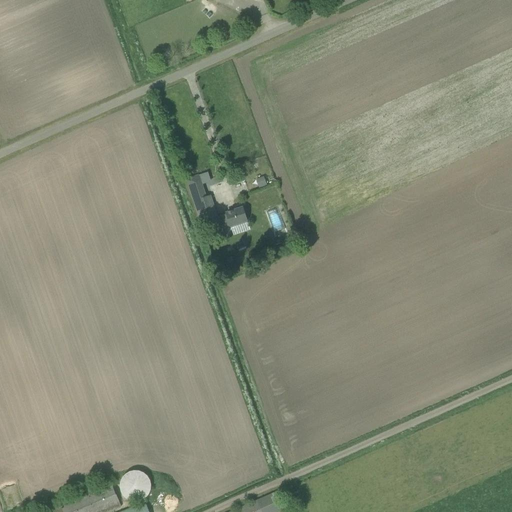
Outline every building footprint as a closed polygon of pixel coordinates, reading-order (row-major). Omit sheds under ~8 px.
[(198,176),(186,180),(189,188),(203,231),(220,225),(220,227),(224,229),(231,227),(230,226),(247,221),(243,208),(226,213),(226,214),(217,217),(211,196),(205,198),(201,184),(198,176)] [(262,177),(256,180),(260,188),(266,185),(263,179),(262,177)] [(133,502),(137,502),(141,501),(145,499),(148,495),(150,492),(151,488),(151,484),(150,481),(148,477),(146,475),(142,472),(139,471),(135,471),(132,471),(127,473),(124,475),(122,478),(120,481),(120,486),(120,491),(123,496),(126,499),(129,501),(133,502)] [(47,511),(108,511),(121,507),(110,482),(100,486),(102,489),(47,511)] [(280,511),(287,509),(279,491),(230,511),(280,511)] [(123,511),(148,511),(145,503),(123,511)]
